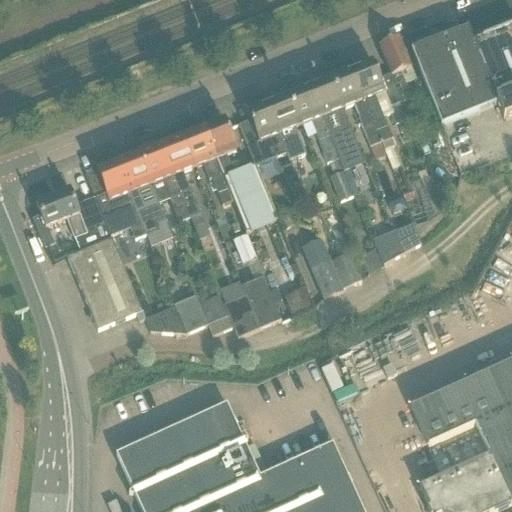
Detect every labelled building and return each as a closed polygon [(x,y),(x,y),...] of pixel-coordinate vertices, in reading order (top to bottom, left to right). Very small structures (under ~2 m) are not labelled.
[(511,30),(474,46),(473,46),(497,107),(503,122),(511,118),(511,30)] [(473,46),(474,46),(468,31),(411,54),(441,130),(497,107),(473,46)] [(415,83),(410,72),(398,41),(379,49),(380,50),(391,77),(390,77),(399,98),(402,104),(406,114),(414,110),(406,91),(404,87),(415,83)] [(399,98),(390,77),(379,82),(373,67),(371,68),(368,66),(362,69),(361,72),(352,75),(381,145),(392,141),(381,112),(375,99),(385,95),(391,108),(402,104),(399,98)] [(381,145),(352,75),(345,78),(341,77),(337,79),(335,82),(332,83),(328,85),(325,84),(320,86),(318,89),(311,92),(330,139),(348,132),(340,114),(344,112),(354,108),(359,120),(370,150),(381,145)] [(330,139),(311,92),(302,95),(299,94),(293,96),(292,99),(290,100),(285,102),(282,100),(277,103),(275,106),(266,109),(286,157),(288,163),(305,157),(295,132),(302,129),(311,125),(317,138),(324,155),(329,167),(331,166),(336,177),(332,179),(343,204),(354,200),(330,139)] [(286,157),(266,109),(258,112),(255,111),(250,113),(249,116),(246,117),(249,123),(238,128),(245,146),(262,186),(282,177),(280,173),(276,161),(286,157)] [(236,155),(223,123),(204,131),(217,163),(225,182),(234,178),(226,159),(236,155)] [(217,163),(204,131),(161,148),(190,222),(201,218),(184,176),(203,168),(209,184),(211,183),(222,209),(233,204),(230,196),(231,196),(225,182),(217,163)] [(161,148),(118,165),(131,198),(150,190),(153,189),(153,192),(156,202),(167,198),(174,214),(173,214),(178,227),(190,222),(161,148)] [(147,239),(118,165),(97,174),(106,197),(94,202),(104,227),(110,241),(131,232),(135,243),(147,239)] [(296,181),(291,169),(280,173),(282,177),(285,186),(296,181)] [(439,219),(418,236),(422,246),(450,223),(432,180),(424,183),(439,219)] [(150,190),(131,198),(147,238),(158,234),(155,226),(164,222),(159,208),(156,202),(153,192),(150,190)] [(111,243),(104,227),(94,202),(75,209),(69,194),(36,207),(46,232),(67,224),(80,256),(111,243)] [(365,273),(419,250),(409,226),(368,244),(372,253),(359,259),(365,273)] [(232,244),(242,268),(256,263),(246,238),(232,244)] [(111,243),(80,256),(67,261),(98,335),(120,325),(135,319),(138,326),(145,323),(141,316),(142,316),(112,243),(111,243)] [(350,257),(330,265),(342,295),(343,295),(342,293),(361,285),(350,257)] [(342,295),(330,265),(310,274),(322,304),(342,295)] [(260,333),(280,325),(262,282),(243,289),(247,299),(250,309),(260,333)] [(305,291),(285,300),(293,320),(314,311),(305,291)] [(220,298),(198,307),(207,330),(211,341),(232,332),(233,331),(228,318),(220,298)] [(207,330),(198,307),(196,301),(174,310),(175,311),(185,338),(186,339),(207,330)] [(260,333),(250,309),(228,318),(233,331),(232,332),(237,343),(260,333)] [(185,338),(175,311),(145,324),(151,337),(186,339),(185,338)] [(511,365),(411,411),(442,481),(419,491),(425,504),(429,511),(427,511),(503,511),(511,508),(511,365)] [(361,511),(332,448),(314,456),(259,481),(226,408),(115,459),(130,492),(128,498),(134,500),(139,511),(361,511)]
